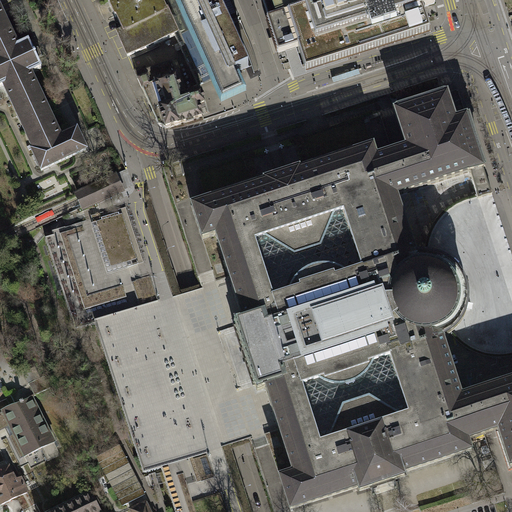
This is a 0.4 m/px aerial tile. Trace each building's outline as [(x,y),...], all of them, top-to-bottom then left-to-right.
[(175,35),(177,34),(167,13),(165,13),(159,0),(109,0),(108,1),(115,18),(117,17),(124,32),(118,35),(128,56),(175,35)] [(159,0),(165,13),(167,13),(177,34),(175,35),(179,44),(174,46),(175,49),(177,52),(182,50),(198,86),(214,79),(223,99),(242,91),(236,78),(234,73),(249,66),(218,0),(159,0)] [(229,0),(222,0),(230,16),(236,13),(229,0)] [(262,0),(269,19),(267,19),(267,20),(266,21),(277,54),(278,53),(279,54),(285,52),(296,49),(298,48),(299,49),(305,68),(305,69),(306,72),(348,59),(373,51),(431,32),(430,28),(425,12),(423,8),(435,4),(435,3),(436,2),(435,0),(262,0)] [(32,150),(41,171),(86,150),(77,129),(61,137),(31,73),(42,69),(35,55),(29,41),(18,46),(0,7),(0,88),(4,86),(33,150),(32,150)] [(296,49),(285,52),(294,79),(348,61),(348,59),(306,72),(305,68),(303,69),(296,49)] [(146,68),(134,71),(158,124),(160,126),(165,128),(168,128),(203,116),(199,105),(204,103),(201,92),(183,98),(172,63),(147,71),(146,68)] [(453,92),(449,94),(450,96),(449,97),(456,120),(467,117),(465,112),(459,90),(453,92)] [(462,396),(443,338),(450,334),(453,331),(460,324),(465,315),(468,305),(469,295),(467,285),(464,277),(459,270),(452,263),(445,258),(436,255),(428,254),(423,254),(416,254),(397,196),(413,191),(470,173),(477,171),(484,168),(483,168),(486,167),(470,117),(468,117),(467,116),(467,117),(462,118),(456,120),(449,97),(450,96),(449,94),(448,94),(445,95),(445,93),(397,109),(397,110),(394,111),(406,148),(400,150),(377,157),(374,146),(303,169),(301,170),(300,168),(288,172),(288,171),(286,172),(286,173),(282,174),(278,175),(277,175),(275,175),(275,176),(264,180),(264,182),(191,205),(202,239),(216,235),(230,277),(229,277),(243,318),(234,321),(236,326),(235,326),(234,327),(237,336),(238,336),(241,343),(239,344),(242,353),(244,353),(245,356),(246,360),(245,360),(248,370),(249,369),(252,377),(250,377),(253,387),(255,386),(255,387),(256,387),(257,391),(265,388),(278,429),(279,429),(293,471),(279,476),(290,510),(358,488),(360,491),(371,488),(371,489),(373,488),(373,487),(377,485),(377,487),(380,486),(379,485),(383,484),(386,483),(389,483),(388,482),(392,481),(395,481),(395,480),(406,476),(405,472),(473,450),(469,439),(492,432),(498,430),(510,467),(511,466),(511,379),(478,390),(462,396)] [(484,168),(470,173),(477,196),(478,199),(485,197),(493,195),(486,175),(484,168)] [(77,194),(84,209),(122,191),(118,183),(114,176),(77,194)] [(245,490),(230,445),(259,435),(278,429),(265,388),(257,391),(256,387),(255,387),(255,386),(253,387),(250,377),(252,377),(249,369),(248,370),(245,360),(246,360),(244,353),(242,353),(239,344),(241,343),(238,336),(237,336),(234,327),(235,326),(236,326),(234,321),(243,318),(229,277),(223,279),(210,284),(189,290),(181,293),(153,204),(90,220),(86,220),(52,231),(52,236),(45,238),(69,311),(75,329),(95,323),(144,473),(145,472),(161,467),(175,511),(196,511),(195,506),(245,490)] [(27,269),(18,272),(23,284),(32,280),(27,269)] [(0,402),(8,398),(7,398),(10,396),(0,373),(0,402)] [(30,384),(35,395),(50,388),(45,376),(30,383),(30,384)] [(30,384),(11,395),(16,406),(21,403),(20,401),(23,400),(24,402),(32,398),(36,396),(35,395),(30,384)] [(47,461),(61,455),(32,398),(24,402),(23,400),(20,401),(21,403),(16,406),(11,395),(10,396),(7,398),(8,398),(12,408),(0,413),(0,431),(10,427),(14,435),(9,437),(20,459),(41,449),(47,461)] [(98,456),(124,506),(144,496),(118,446),(98,456)] [(20,477),(16,479),(8,466),(0,469),(0,502),(1,505),(28,492),(20,477)] [(101,511),(90,490),(49,511),(34,511),(31,506),(23,510),(24,511),(101,511)] [(152,511),(147,500),(130,509),(131,511),(152,511)]
